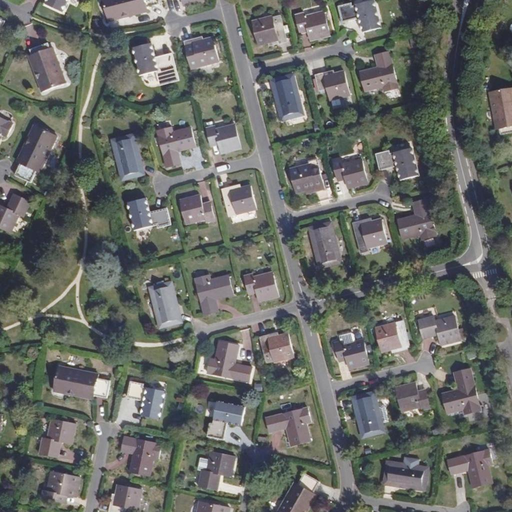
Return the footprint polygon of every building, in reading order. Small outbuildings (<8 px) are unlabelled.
[(48,0),(48,2),(64,10),(69,0),(48,0)] [(121,13),(146,6),(146,5),(159,2),(158,0),(104,0),(109,20),(122,17),(121,13)] [(351,2),(338,5),(342,21),(360,17),(364,31),(381,26),(374,0),(372,0),(352,5),(351,2)] [(147,10),(146,6),(121,13),(122,17),(147,10)] [(272,15),(252,20),(258,45),(269,42),(270,45),(287,40),(279,10),(271,12),(272,15)] [(303,13),(296,15),(299,28),(306,27),(310,39),(329,34),(323,11),(304,16),(303,13)] [(201,37),(183,42),(187,58),(195,56),(198,68),(217,62),(211,38),(202,40),(201,37)] [(41,78),(39,79),(44,90),(67,81),(52,47),(49,48),(46,43),(30,50),(32,55),(41,78)] [(151,44),(133,48),(140,75),(162,70),(163,73),(175,70),(171,54),(154,58),(151,44)] [(380,65),(376,66),(359,70),(364,90),(382,86),(383,90),(398,86),(389,50),(373,54),(375,62),(379,61),(380,65)] [(29,56),(39,79),(41,78),(32,55),(29,56)] [(333,70),(316,74),(320,90),(327,88),(330,99),(350,94),(344,70),(334,73),(333,70)] [(291,75),(272,80),(281,118),(300,113),(291,75)] [(511,87),(489,92),(497,129),(501,128),(502,135),(511,132),(511,87)] [(13,123),(0,116),(0,138),(2,134),(6,136),(13,123)] [(32,139),(20,163),(21,163),(16,175),(31,182),(36,171),(40,172),(57,137),(34,125),(28,138),(32,139)] [(213,127),(206,128),(209,143),(217,141),(220,153),(240,148),(234,125),(214,130),(213,127)] [(176,152),(179,151),(196,147),(192,127),(174,132),(173,127),(158,130),(167,167),(182,163),(180,157),(177,158),(176,152)] [(133,135),(114,140),(123,178),(142,173),(133,135)] [(17,161),(20,163),(32,139),(28,138),(17,161)] [(389,148),(375,151),(379,168),(397,164),(401,178),(418,173),(411,146),(390,151),(389,148)] [(308,162),(289,167),(295,191),(306,188),(307,191),(323,187),(315,157),(307,159),(308,162)] [(341,159),(333,161),(336,175),(345,173),(348,185),(368,180),(362,157),(342,162),(341,159)] [(235,215),(255,210),(249,186),(239,188),(239,185),(221,190),(228,217),(235,215)] [(30,202),(14,194),(7,207),(0,203),(0,226),(11,231),(20,214),(24,216),(30,202)] [(199,195),(179,200),(185,223),(205,218),(206,221),(214,219),(210,206),(203,207),(199,195)] [(427,197),(413,200),(416,213),(397,217),(403,237),(421,232),(422,238),(437,234),(427,197)] [(145,198),(127,202),(134,229),(156,223),(157,227),(169,224),(165,208),(148,212),(145,198)] [(369,217),(353,221),(361,252),(368,250),(367,246),(387,241),(381,218),(370,220),(369,217)] [(329,222),(309,227),(319,265),(338,260),(329,222)] [(251,275),(243,277),(247,291),(255,289),(258,301),(277,296),(271,273),(252,278),(251,275)] [(213,300),(216,299),(233,295),(228,275),(210,280),(209,275),(195,278),(204,315),(218,311),(217,304),(214,305),(213,300)] [(170,283),(151,287),(160,326),(179,321),(170,283)] [(434,317),(419,321),(423,339),(439,335),(441,345),(461,340),(455,316),(435,321),(434,317)] [(396,323),(376,328),(382,352),(392,349),(393,352),(409,347),(406,332),(398,334),(396,323)] [(276,333),(259,337),(265,363),(273,361),(273,363),(293,358),(287,334),(277,337),(276,333)] [(343,341),(336,343),(339,358),(346,356),(349,368),(369,363),(364,340),(344,345),(343,341)] [(233,366),(233,362),(237,345),(218,341),(214,359),(209,358),(206,372),(247,381),(250,366),(239,364),(238,367),(233,366)] [(69,389),(95,395),(95,394),(107,397),(111,380),(98,377),(99,373),(60,365),(55,390),(68,393),(69,389)] [(464,390),(460,391),(443,395),(448,414),(466,410),(467,414),(482,411),(471,369),(456,373),(459,386),(463,385),(464,390)] [(145,383),(132,380),(128,397),(146,400),(144,414),(161,418),(167,392),(144,386),(145,383)] [(416,383),(396,388),(402,411),(422,406),(423,409),(430,408),(426,393),(419,395),(416,383)] [(95,399),(95,395),(69,389),(68,393),(95,399)] [(374,393),(355,398),(364,436),(384,431),(374,393)] [(245,407),(218,401),(213,423),(210,423),(207,436),(224,440),(228,422),(241,425),(245,407)] [(307,410),(265,420),(269,434),(286,430),(291,447),(310,443),(306,425),(311,423),(307,410)] [(75,423),(52,418),(48,438),(43,437),(40,453),(58,456),(61,441),(71,443),(75,423)] [(135,451),(135,454),(131,472),(150,476),(154,459),(160,460),(163,444),(126,436),(123,452),(130,453),(131,450),(135,451)] [(468,469),(468,472),(473,489),(492,485),(488,466),(493,465),(489,451),(448,462),(451,476),(464,473),(463,470),(468,469)] [(207,472),(203,472),(200,486),(217,490),(220,475),(230,477),(234,457),(211,452),(209,462),(207,472)] [(405,466),(420,468),(421,460),(407,458),(405,466)] [(201,471),(203,472),(207,472),(209,462),(203,461),(204,459),(202,459),(200,460),(198,472),(200,473),(201,473),(201,471)] [(427,469),(420,468),(405,466),(389,463),(385,482),(423,489),(427,469)] [(79,476),(56,471),(52,491),(49,491),(47,498),(61,501),(62,494),(75,496),(79,476)] [(302,511),(312,495),(311,494),(317,483),(303,474),(296,485),(293,483),(276,511),(302,511)] [(143,489),(118,484),(116,494),(113,494),(109,511),(112,511),(127,511),(128,508),(138,510),(143,489)] [(302,511),(306,511),(315,497),(312,495),(302,511)] [(228,511),(229,508),(206,503),(204,511),(228,511)]
